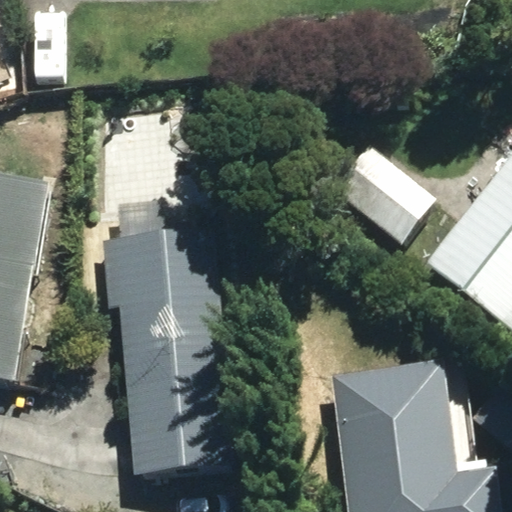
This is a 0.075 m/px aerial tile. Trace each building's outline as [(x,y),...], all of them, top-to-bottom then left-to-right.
[(331,201),(399,256),(434,211),(366,158),(331,201)] [(511,164),(422,277),(511,348),(511,346),(511,164)] [(0,406),(7,407),(43,202),(0,194),(0,406)] [(116,323),(130,494),(228,485),(210,248),(99,258),(104,325),(116,323)] [(326,391),(339,511),(493,511),(492,493),(451,496),(439,379),(326,391)]
